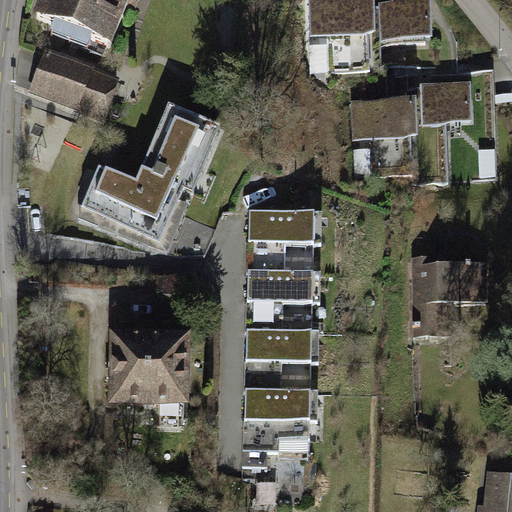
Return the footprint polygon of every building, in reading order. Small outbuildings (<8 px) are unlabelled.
[(130,0),(45,0),(38,19),(111,49),(130,0)] [(374,1),(310,2),(310,40),(374,40),(374,1)] [(430,3),(380,4),(381,43),(431,42),(430,3)] [(126,84),(51,54),(35,95),(110,125),(126,84)] [(471,84),(421,85),(422,125),(473,124),(471,84)] [(416,103),(352,103),(352,143),(416,143),(416,103)] [(222,133),(171,111),(138,187),(103,172),(84,215),(161,248),(184,195),(193,199),(222,133)] [(485,153),(484,179),(500,179),(501,153),(485,153)] [(246,220),(245,277),(314,277),(314,246),(321,246),(321,221),(246,220)] [(444,259),(411,259),(411,339),(437,339),(437,310),(486,310),(487,270),(444,270),(444,259)] [(245,337),(310,337),(310,310),(320,310),(320,277),(314,277),(245,277),(245,337)] [(198,282),(162,281),(161,297),(160,317),(196,319),(198,282)] [(320,337),(310,337),(245,337),(244,394),(311,395),(311,368),(320,368),(320,337)] [(117,340),(116,415),(194,416),(195,341),(117,340)] [(320,395),(311,395),(244,394),(243,458),(278,459),(278,466),(310,466),(310,444),(319,444),(320,395)] [(511,511),(511,477),(490,476),(487,511),(479,510),(478,511),(511,511)]
